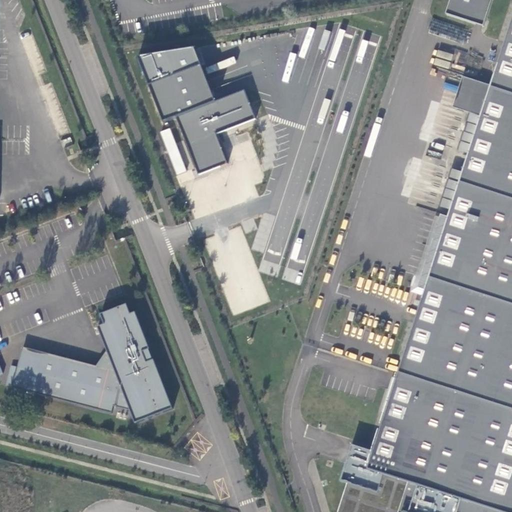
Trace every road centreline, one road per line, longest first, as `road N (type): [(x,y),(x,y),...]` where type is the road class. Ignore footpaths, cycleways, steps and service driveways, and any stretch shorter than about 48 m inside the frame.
road 1 (unclassified): [(232,464),(51,0)]
road 2 (unclassified): [(232,464),(202,477),(0,425)]
